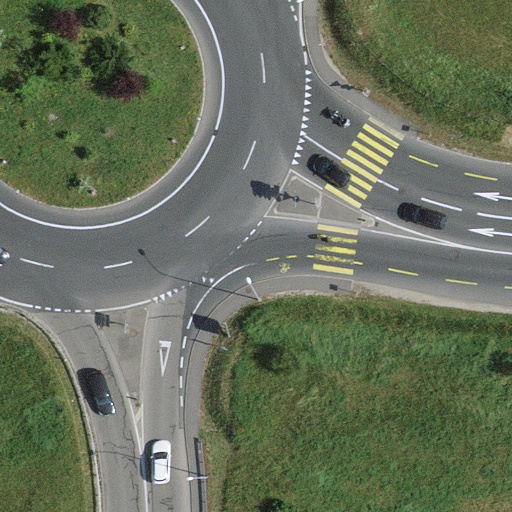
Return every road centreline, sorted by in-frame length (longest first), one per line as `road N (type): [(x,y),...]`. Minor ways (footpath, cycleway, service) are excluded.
road 1 (motorway): [(0,216),(147,166),(511,2)]
road 2 (primary): [(199,230),(333,242),(477,239)]
road 3 (primary): [(477,239),(363,172),(265,97)]
road 4 (motorway): [(216,0),(0,90)]
road 5 (tertiary): [(143,466),(170,250)]
road 6 (tertiary): [(51,271),(143,466)]
road 7 (primary): [(199,230),(239,184),(265,97)]
road 8 (primary): [(51,271),(132,265),(170,250)]
